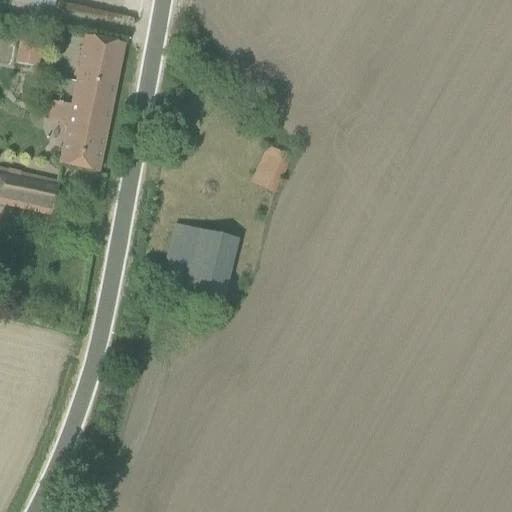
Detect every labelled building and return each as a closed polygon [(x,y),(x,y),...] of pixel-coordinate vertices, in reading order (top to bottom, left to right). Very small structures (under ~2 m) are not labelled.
[(10,0),(33,4),(53,9),(54,0),(10,0)] [(39,69),(44,41),(21,37),(15,64),(39,69)] [(85,38),(71,107),(51,103),(47,122),(67,125),(59,166),(97,174),(123,46),(85,38)] [(268,147),(250,183),(275,195),(293,160),(268,147)] [(58,183),(0,170),(0,204),(51,216),(58,183)] [(160,289),(224,304),(240,241),(175,226),(160,289)]
